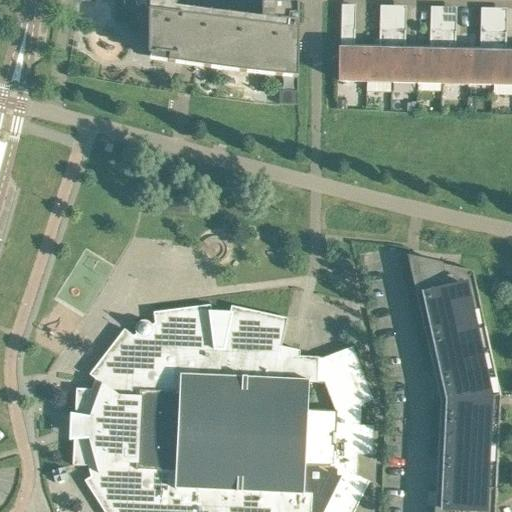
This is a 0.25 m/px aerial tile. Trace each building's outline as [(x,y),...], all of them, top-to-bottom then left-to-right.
[(148,0),(148,55),(169,58),(168,63),(186,66),(221,70),(257,75),(298,79),(298,30),(294,30),(295,24),(298,24),(298,4),(294,4),(293,0),(148,0)] [(366,82),(367,46),(354,45),(355,30),(341,29),(340,82),(366,82)] [(391,83),(392,31),(380,30),(379,46),(367,46),(366,82),(391,83)] [(417,84),(417,47),(405,46),(405,31),(392,31),(391,83),(417,84)] [(442,84),(443,32),(430,31),(430,47),(417,47),(417,84),(442,84)] [(467,85),(468,48),(455,48),(456,32),(443,32),(442,84),(467,85)] [(492,85),(493,33),(480,33),(480,48),(468,48),(467,85),(492,85)] [(511,85),(511,48),(506,49),(506,33),(493,33),(492,85),(511,85)] [(297,105),(297,91),(279,91),(279,105),(297,105)] [(473,272),(460,269),(408,257),(434,374),(442,372),(440,401),(438,458),(439,458),(443,481),(437,480),(435,511),(495,511),(500,396),(473,272)] [(370,400),(350,346),(323,358),(298,357),(298,351),(281,347),(287,319),(231,306),(230,314),(211,313),(210,305),(154,313),(155,324),(152,326),(151,324),(149,323),(148,323),(146,322),(145,322),(144,322),(142,322),(140,323),(139,324),(138,325),(137,326),(136,328),(136,330),(136,331),(136,332),(136,333),(136,335),(133,336),(124,330),(89,375),(95,379),(91,390),(76,389),(75,419),(80,419),(79,436),(74,436),(73,466),(88,466),(91,477),(85,481),(104,511),(352,511),(368,481),(356,475),(356,455),(371,455),(372,426),(357,425),(358,405),(370,400)] [(67,480),(64,468),(52,471),(55,484),(67,480)]
